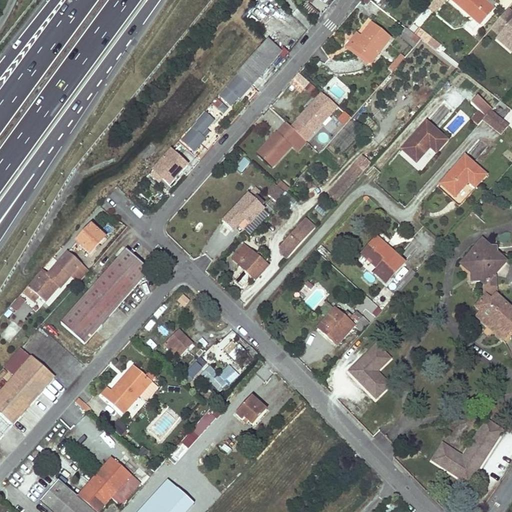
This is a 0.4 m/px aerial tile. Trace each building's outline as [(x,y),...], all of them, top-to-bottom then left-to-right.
[(450,0),(479,24),(492,10),(480,0),(450,0)] [(484,0),(480,0),(492,10),(494,8),(484,0)] [(314,19),(319,13),(307,4),(303,10),(314,19)] [(511,14),(506,10),(490,29),(498,36),(500,33),(511,43),(511,49),(511,50),(511,14)] [(360,35),(350,47),(370,62),(389,39),(370,23),(360,35)] [(418,29),(414,35),(435,51),(440,45),(418,29)] [(367,66),(370,62),(350,47),(360,35),(356,32),(344,47),(367,66)] [(268,40),(237,74),(241,77),(228,92),(231,95),(235,90),(241,96),(281,52),(268,40)] [(308,98),(316,88),(299,74),(291,84),(308,98)] [(482,119),(489,111),(493,106),(479,94),(472,101),(481,109),(471,121),(476,126),(482,119)] [(233,97),(228,102),(233,106),(237,102),(233,97)] [(317,98),(311,104),(329,120),(335,114),(317,98)] [(507,126),(489,111),(482,119),(499,135),(507,126)] [(199,122),(180,142),(193,152),(205,140),(200,136),(207,129),(199,122)] [(426,122),(401,149),(415,162),(429,147),(435,153),(446,141),(426,122)] [(286,123),(264,146),(269,150),(273,146),(281,137),(289,145),(290,146),(291,145),(300,136),(293,130),(286,123)] [(298,124),(293,130),(300,136),(303,139),(308,133),(298,124)] [(300,136),(291,145),(297,151),(306,142),(303,139),(300,136)] [(281,137),(273,146),(281,153),(289,145),(281,137)] [(170,150),(152,171),(168,185),(173,180),(173,176),(178,170),(180,172),(186,165),(170,150)] [(337,201),(371,165),(363,156),(328,193),(337,201)] [(465,157),(440,184),(454,196),(468,181),(474,187),(485,175),(465,157)] [(244,158),(235,169),(240,174),(250,163),(244,158)] [(304,158),(293,170),(296,174),(307,162),(304,158)] [(274,183),(265,193),(275,202),(284,192),(274,183)] [(254,188),(223,220),(234,230),(238,226),(244,219),(245,219),(249,224),(264,209),(253,199),(259,193),(254,188)] [(245,233),(249,237),(269,217),(265,213),(245,233)] [(245,219),(238,226),(243,231),(250,224),(249,224),(245,219)] [(303,221),(282,244),(291,254),(313,230),(303,221)] [(90,226),(76,241),(88,254),(103,238),(90,226)] [(375,240),(360,257),(378,271),(375,276),(385,284),(403,263),(388,250),(386,252),(384,251),(383,251),(383,247),(375,240)] [(470,272),(471,281),(481,281),(486,285),(490,281),(490,275),(492,275),(492,269),(495,265),(499,269),(505,261),(497,254),(497,247),(489,247),(482,240),(470,254),(470,272)] [(282,244),(277,249),(287,258),(291,254),(282,244)] [(243,245),(232,257),(239,264),(238,265),(244,270),(233,282),(241,289),(247,283),(248,278),(250,275),(255,280),(267,266),(263,262),(268,257),(268,253),(263,248),(260,249),(255,254),(243,245)] [(126,250),(61,324),(83,345),(149,271),(126,250)] [(66,253),(56,265),(69,277),(80,266),(66,253)] [(461,263),(470,272),(470,254),(461,263)] [(41,270),(27,286),(32,291),(27,297),(33,302),(38,297),(44,302),(58,286),(60,288),(69,277),(56,265),(46,275),(41,270)] [(86,271),(80,266),(69,277),(76,283),(86,271)] [(403,269),(394,279),(399,283),(408,273),(403,269)] [(392,293),(394,295),(415,273),(412,270),(392,293)] [(486,285),(486,296),(491,300),(496,295),(496,275),(492,275),(490,275),(490,281),(486,285)] [(486,296),(476,307),(481,312),(477,316),(504,340),(511,332),(511,330),(511,309),(496,295),(491,300),(486,296)] [(25,301),(19,296),(15,300),(9,306),(15,311),(25,301)] [(334,309),(317,328),(337,345),(354,327),(360,332),(368,322),(356,311),(351,316),(347,321),(342,316),(334,309)] [(347,311),(342,316),(347,321),(351,316),(347,311)] [(192,344),(178,330),(173,335),(187,349),(192,344)] [(34,343),(45,354),(56,343),(45,333),(34,343)] [(187,349),(173,335),(163,345),(177,359),(187,349)] [(376,344),(348,371),(375,399),(389,386),(376,372),(390,359),(376,344)] [(252,358),(257,354),(250,348),(246,351),(252,358)] [(244,353),(237,359),(242,364),(248,358),(244,353)] [(54,377),(30,357),(0,391),(0,417),(11,427),(54,377)] [(192,381),(203,369),(195,362),(185,374),(192,381)] [(201,377),(220,393),(226,387),(227,388),(240,373),(229,363),(219,375),(209,367),(201,377)] [(108,389),(104,394),(124,412),(141,393),(151,382),(135,366),(112,392),(108,389)] [(151,382),(141,393),(147,398),(157,387),(151,382)] [(251,397),(235,414),(242,420),(244,418),(252,426),(266,411),(251,397)] [(86,413),(89,408),(78,398),(74,403),(86,413)] [(212,408),(190,432),(197,438),(215,418),(216,419),(220,415),(212,408)] [(468,484),(502,430),(485,420),(462,457),(442,444),(431,461),(468,484)] [(58,481),(40,502),(52,511),(97,511),(130,475),(111,459),(77,498),(58,481)]
